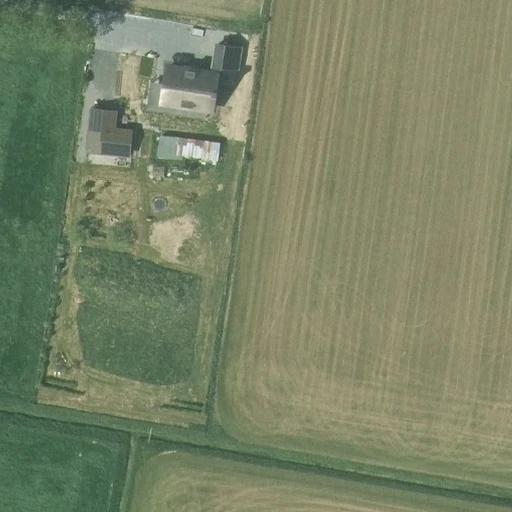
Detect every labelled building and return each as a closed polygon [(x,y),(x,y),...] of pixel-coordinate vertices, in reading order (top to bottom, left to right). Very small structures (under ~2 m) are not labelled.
[(241,49),(217,45),(213,69),(237,72),(241,49)] [(206,109),(212,110),(214,95),(216,95),(217,90),(214,90),(217,75),(167,68),(165,86),(162,103),(206,109)] [(146,108),(146,128),(161,128),(161,108),(146,108)] [(128,158),(131,131),(113,129),(115,112),(88,110),(84,154),(111,157),(128,158)] [(162,130),(186,129),(186,113),(162,113),(162,130)] [(195,155),(195,138),(167,137),(166,154),(195,155)]
